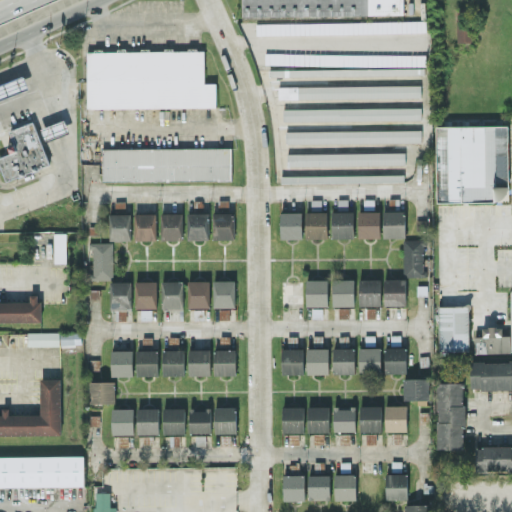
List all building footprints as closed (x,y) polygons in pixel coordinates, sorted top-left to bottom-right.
[(245,0),(405,0),(406,13),(245,16),(245,0)] [(456,20),(457,41),(472,41),(471,19),(456,20)] [(426,31),(426,20),(256,22),(256,34),(426,31)] [(90,51),(206,50),(206,82),(216,82),(217,105),(90,106),(90,51)] [(17,127),(5,99),(0,101),(0,84),(27,73),(33,87),(20,93),(33,121),(17,127)] [(278,98),(421,96),(421,84),(278,85),(278,98)] [(421,106),(283,108),(283,120),(421,118),(421,106)] [(38,130),(67,117),(73,131),(44,143),(38,130)] [(9,180),(0,158),(21,148),(13,129),(17,127),(33,121),(34,120),(38,130),(44,143),(52,161),(9,180)] [(437,201),(508,200),(507,124),(436,125),(437,201)] [(285,130),(286,142),(421,140),(421,128),(285,130)] [(106,148),(233,147),(234,177),(106,178),(106,148)] [(404,151),(286,153),(286,165),(404,163),(404,151)] [(281,182),(403,180),(403,173),(280,175),(281,182)] [(384,237),(405,236),(405,209),(383,210),(384,237)] [(233,210),(212,211),(213,238),(234,237),(233,210)] [(302,210),(280,211),(281,238),(303,237),(302,210)] [(327,237),(327,210),(306,210),(306,237),(327,237)] [(353,237),(354,210),(332,210),(331,236),(353,237)] [(380,210),(358,210),(358,237),(380,236),(380,210)] [(209,238),(208,211),(187,211),(188,239),(209,238)] [(109,213),(110,240),(131,239),(130,212),(109,213)] [(156,239),(156,212),(134,212),(135,239),(156,239)] [(161,212),(161,239),(182,238),(182,212),(161,212)] [(54,262),(66,261),(66,232),(53,232),(54,262)] [(403,275),(424,275),(423,238),(403,238),(403,275)] [(112,241),(91,241),(92,278),(113,278),(112,241)] [(384,278),(385,304),(406,304),(405,277),(384,278)] [(328,278),(306,279),(306,305),(328,305),(328,278)] [(354,305),(354,278),(333,278),(333,305),(354,305)] [(380,278),(359,278),(359,304),(381,304),(380,278)] [(183,308),(182,279),(161,280),(162,308),(183,308)] [(210,279),(188,280),(188,307),(210,307),(210,279)] [(235,279),(213,279),(213,307),(235,306),(235,279)] [(131,280),(110,281),(110,309),(131,308),(131,280)] [(157,306),(156,280),(135,280),(136,307),(157,306)] [(475,351),(511,350),(511,287),(511,334),(502,334),(502,326),(482,326),(482,335),(475,335),(475,351)] [(46,318),(0,319),(0,300),(46,300),(46,318)] [(438,305),(439,350),(468,349),(467,304),(438,305)] [(27,344),(81,344),(81,331),(27,332),(27,344)] [(355,372),(355,347),(333,346),(333,372),(355,372)] [(380,346),(359,347),(359,371),(381,371),(380,346)] [(406,346),(385,346),(385,372),(406,371),(406,346)] [(303,347),(281,347),(282,373),(304,373),(303,347)] [(328,347),(307,347),(307,373),(328,373),(328,347)] [(184,348),(162,349),(163,374),(184,374),(184,348)] [(210,348),(188,348),(189,374),(210,373),(210,348)] [(214,374),(235,373),(235,348),(214,348),(214,374)] [(133,374),(133,349),(111,349),(111,375),(133,374)] [(137,375),(158,374),(158,349),(136,349),(137,375)] [(470,388),(511,387),(511,360),(471,360),(470,388)] [(429,377),(403,377),(404,399),(429,399),(429,377)] [(65,432),(0,433),(0,412),(46,411),(45,380),(64,379),(65,432)] [(90,380),(89,402),(114,402),(115,381),(90,380)] [(437,448),(465,448),(464,381),(436,382),(437,448)] [(385,405),(385,430),(407,430),(406,404),(385,405)] [(304,431),(304,405),(282,405),(282,431),(304,431)] [(308,431),(329,431),(329,405),(308,405),(308,431)] [(381,405),(360,405),(360,430),(382,430),(381,405)] [(163,433),(185,432),(185,406),(163,407),(163,433)] [(215,432),(236,432),(236,406),(214,406),(215,432)] [(355,406),(333,406),(333,430),(355,430),(355,406)] [(133,407),(111,407),(112,433),(134,433),(133,407)] [(137,407),(137,433),(159,433),(159,407),(137,407)] [(211,408),(189,408),(189,432),(211,431),(211,408)] [(511,445),(475,446),(476,471),(511,470),(511,445)] [(0,455),(87,454),(87,483),(0,484),(0,455)] [(385,472),(386,498),(407,498),(407,472),(385,472)] [(308,474),(309,496),(330,496),(329,473),(308,474)] [(335,499),(356,498),(355,473),(334,473),(335,499)] [(283,500),(304,500),(305,474),(283,474),(283,500)] [(110,491),(95,491),(95,511),(114,511),(115,506),(110,506),(110,491)] [(404,511),(429,511),(430,503),(405,503),(404,511)]
